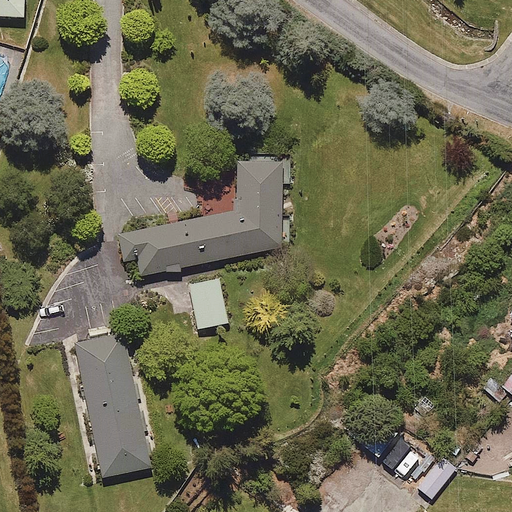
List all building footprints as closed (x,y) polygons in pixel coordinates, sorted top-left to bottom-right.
[(24,0),(0,0),(0,13),(24,14),(24,0)] [(27,56),(0,48),(0,124),(8,127),(27,56)] [(223,203),(114,228),(124,270),(267,242),(271,154),(232,151),(223,203)] [(219,279),(188,287),(197,326),(229,318),(219,279)] [(108,319),(60,328),(84,471),(133,463),(108,319)] [(511,321),(502,336),(511,342),(511,321)] [(511,371),(500,385),(511,395),(511,371)] [(370,410),(349,435),(377,458),(398,434),(370,410)] [(414,443),(391,467),(406,482),(430,458),(414,443)] [(443,457),(417,485),(429,497),(456,469),(443,457)] [(307,511),(294,499),(282,511),(307,511)]
